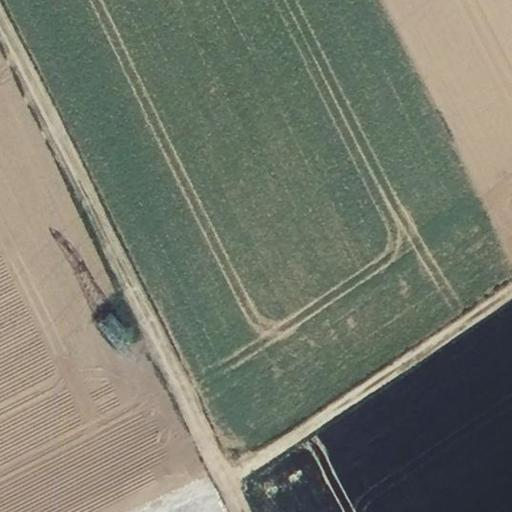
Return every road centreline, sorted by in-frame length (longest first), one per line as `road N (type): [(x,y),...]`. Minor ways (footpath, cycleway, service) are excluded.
road 1 (track): [(0,49),(237,511)]
road 2 (track): [(222,483),(511,286)]
